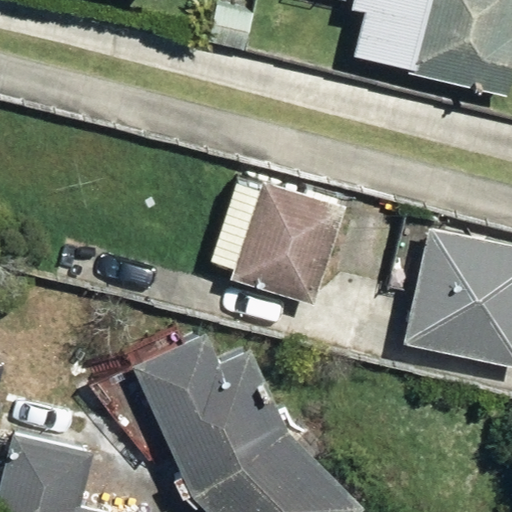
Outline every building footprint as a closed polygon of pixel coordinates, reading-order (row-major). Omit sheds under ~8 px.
[(422,61),(511,81),(511,0),(373,0),(364,41),(422,57),(422,61)] [(242,264),(324,291),(356,191),(274,164),(242,264)] [(415,328),(511,349),(511,227),(440,211),(415,328)] [(204,479),(235,511),(356,511),(375,494),(299,416),(263,331),(233,345),(219,315),(147,347),(204,479)] [(0,502),(0,511),(149,511),(87,497),(101,441),(21,420),(0,502)]
